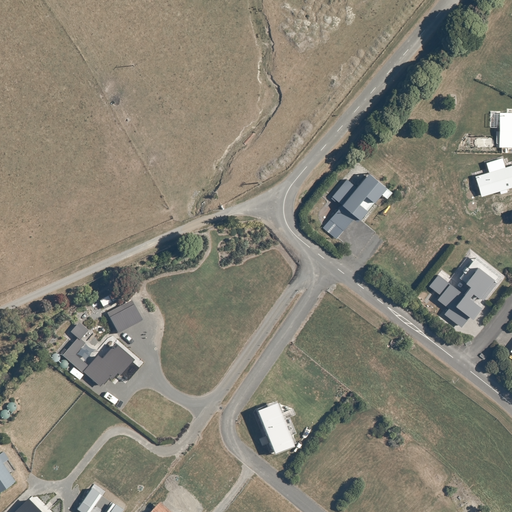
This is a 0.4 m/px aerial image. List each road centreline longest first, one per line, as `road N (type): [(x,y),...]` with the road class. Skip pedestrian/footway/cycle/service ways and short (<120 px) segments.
road 1 (residential): [(332,264),(240,396),(228,427),(238,449),(314,511)]
road 2 (unclassified): [(284,206),(297,177),(449,0)]
road 3 (unknown): [(308,246),(204,410)]
road 4 (residential): [(464,366),(332,264)]
